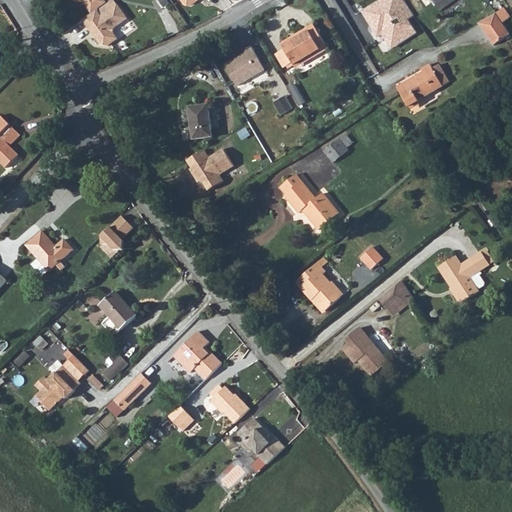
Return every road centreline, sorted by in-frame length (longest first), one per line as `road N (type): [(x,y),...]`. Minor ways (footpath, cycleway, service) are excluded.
road 1 (unclassified): [(89,119),(141,199),(389,511)]
road 2 (residential): [(260,0),(77,95)]
road 3 (unclassified): [(0,217),(89,119)]
